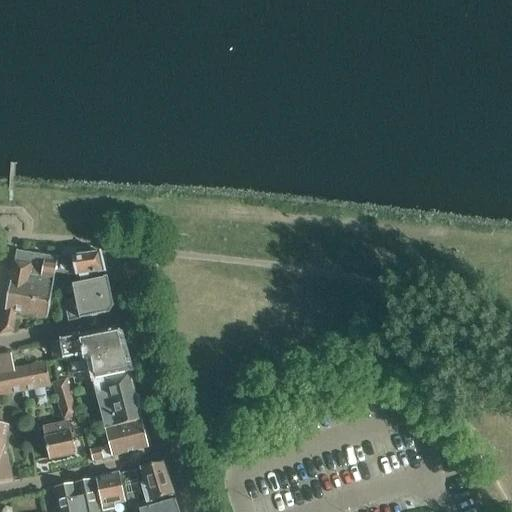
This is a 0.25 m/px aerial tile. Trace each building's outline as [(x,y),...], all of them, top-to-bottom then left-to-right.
[(105,273),(101,252),(60,258),(16,251),(14,262),(32,265),(30,274),(54,278),(55,271),(75,276),(79,276),(79,278),(81,280),(87,279),(88,277),(88,275),(105,273)] [(10,282),(5,310),(0,333),(13,331),(16,312),(47,318),(49,310),(54,278),(30,274),(32,265),(14,262),(11,283),(10,282)] [(65,302),(67,311),(69,321),(108,313),(112,307),(106,279),(72,286),(75,300),(65,302)] [(83,356),(84,361),(127,352),(122,335),(122,334),(115,330),(51,343),(54,361),(83,356)] [(132,369),(127,352),(84,361),(71,363),(73,374),(90,371),(94,369),(96,379),(129,373),(132,369)] [(12,354),(0,355),(0,395),(50,386),(46,364),(15,369),(12,354)] [(93,380),(106,429),(142,420),(140,411),(143,407),(141,396),(135,393),(129,373),(96,379),(93,380)] [(76,416),(66,381),(66,380),(53,384),(64,420),(76,416)] [(47,402),(45,387),(34,389),(37,404),(47,402)] [(90,450),(93,461),(103,458),(112,456),(149,447),(142,420),(106,429),(110,446),(100,448),(90,450)] [(0,422),(0,483),(12,481),(5,443),(9,425),(0,422)] [(71,434),(69,423),(43,429),(45,439),(49,460),(76,455),(71,433),(71,434)] [(173,495),(163,464),(142,468),(145,483),(142,484),(148,503),(173,495)] [(97,478),(98,479),(104,510),(115,507),(114,504),(124,501),(119,473),(97,478)] [(98,511),(98,509),(92,480),(75,484),(78,496),(75,496),(78,511),(98,511)] [(131,481),(125,482),(130,506),(136,505),(131,481)] [(55,488),(60,511),(78,511),(75,496),(73,484),(55,488)] [(179,511),(175,500),(139,510),(139,511),(179,511)]
